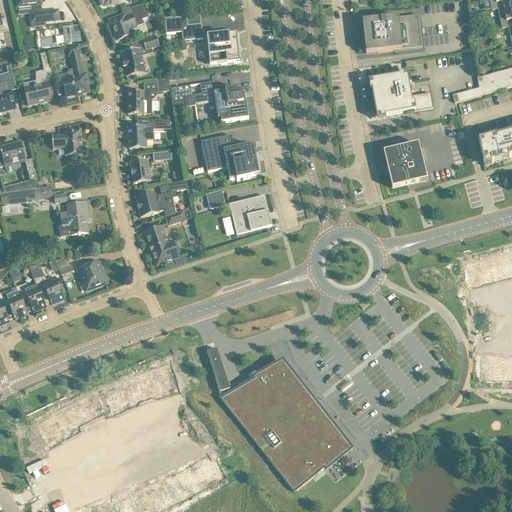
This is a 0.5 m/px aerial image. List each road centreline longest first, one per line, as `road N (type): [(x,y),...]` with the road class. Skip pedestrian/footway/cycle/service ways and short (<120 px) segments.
road 1 (residential): [(18,379),(4,348),(8,339),(145,287)]
road 2 (unclassified): [(252,0),(282,188)]
road 3 (residential): [(145,287),(115,190),(108,108)]
road 4 (unclassified): [(285,0),(315,181)]
road 5 (unclassified): [(332,177),(302,0)]
road 6 (unclassified): [(339,0),(363,168)]
road 7 (unclassified): [(18,379),(164,323)]
